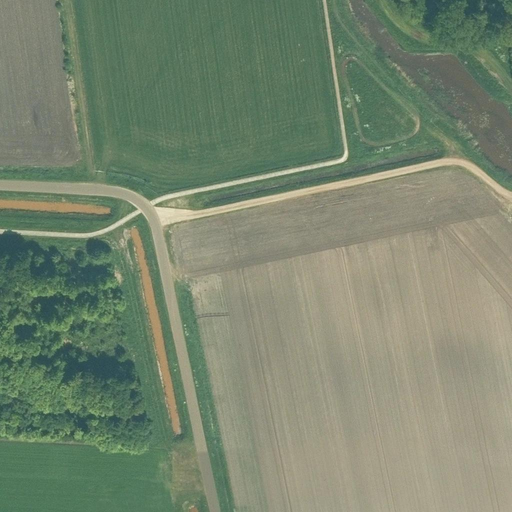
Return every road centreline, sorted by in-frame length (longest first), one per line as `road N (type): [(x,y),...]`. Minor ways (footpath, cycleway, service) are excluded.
road 1 (unclassified): [(214,511),(153,217),(132,195),(113,190),(0,184)]
road 2 (track): [(153,217),(445,161),(461,161),(511,196)]
